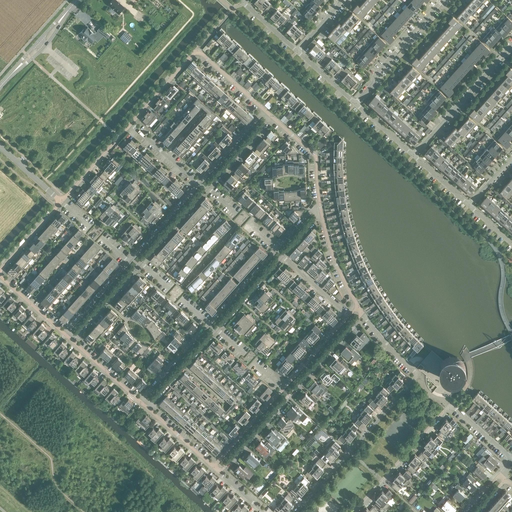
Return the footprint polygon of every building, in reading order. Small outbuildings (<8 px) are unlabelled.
[(116,0),(112,0),(108,5),(118,14),(124,7),(116,0)] [(264,0),(259,7),(263,11),(266,8),(269,11),(268,11),(269,12),(274,6),(266,0),(264,0)] [(373,4),(368,0),(365,0),(363,2),(369,8),(373,4)] [(480,7),(472,0),(468,4),(476,11),(480,7)] [(314,1),(311,5),(317,10),(321,6),(318,4),(314,1)] [(369,8),(363,2),(360,6),(366,12),(369,8)] [(411,2),(407,6),(413,12),(417,8),(411,2)] [(317,10),(311,5),(309,3),(305,7),(313,14),(317,10)] [(366,12),(360,6),(357,4),(353,9),(363,18),(367,13),(366,12)] [(476,11),(468,4),(465,8),(473,15),(476,11)] [(274,6),(269,12),(269,11),(273,14),(270,17),(275,21),(283,12),(281,13),(274,6)] [(407,6),(404,10),(410,16),(413,12),(407,6)] [(313,14),(305,7),(302,11),(310,19),(313,14)] [(473,15),(465,8),(461,12),(467,18),(471,14),(472,16),(473,15)] [(404,10),(400,14),(406,20),(410,16),(404,10)] [(283,12),(275,21),(279,25),(282,23),(285,25),(285,26),(291,19),(283,12)] [(467,18),(461,12),(457,16),(463,22),(467,18)] [(360,20),(352,13),(349,17),(357,24),(360,20)] [(400,14),(397,18),(403,24),(406,20),(400,14)] [(291,19),(285,26),(286,26),(289,29),(286,31),(291,35),(298,27),(298,28),(293,23),(296,19),(293,16),(291,19)] [(511,28),(511,26),(511,21),(507,16),(503,21),(511,28)] [(357,24),(349,17),(345,21),(353,28),(357,24)] [(463,25),(453,17),(448,21),(451,23),(457,29),(458,30),(463,25)] [(397,18),(393,22),(399,28),(403,24),(397,18)] [(353,28),(345,21),(341,25),(339,23),(349,32),(353,28)] [(511,28),(503,21),(499,25),(501,26),(507,32),(511,28)] [(393,22),(389,26),(396,32),(399,28),(393,22)] [(349,32),(339,23),(336,27),(344,34),(347,30),(349,32)] [(457,29),(451,23),(447,27),(453,33),(457,29)] [(501,26),(499,25),(496,29),(501,34),(503,36),(507,32),(501,26)] [(389,26),(386,30),(392,36),(396,32),(389,26)] [(98,37),(101,33),(107,39),(110,35),(101,27),(97,30),(98,31),(97,32),(95,31),(93,32),(88,27),(85,30),(84,28),(80,33),(83,35),(81,38),(86,42),(88,40),(91,43),(95,39),(94,38),(96,36),(98,37)] [(298,27),(291,35),(296,40),(298,37),(301,40),(301,41),(306,35),(298,28),(298,27)] [(344,34),(336,27),(332,31),(340,38),(344,34)] [(453,33),(447,27),(443,31),(450,37),(453,33)] [(501,34),(496,29),(493,27),(490,31),(498,38),(501,34)] [(385,29),(380,34),(390,42),(394,38),(392,36),(386,30),(385,29)] [(220,30),(216,34),(219,37),(216,39),(217,40),(217,39),(219,41),(218,41),(222,44),(228,36),(226,35),(220,30)] [(340,38),(332,31),(328,35),(336,42),(340,38)] [(450,37),(443,31),(440,35),(446,41),(447,40),(449,42),(451,39),(450,37)] [(498,38),(490,31),(486,35),(494,42),(498,38)] [(126,43),(132,37),(125,32),(120,38),(126,43)] [(385,43),(377,35),(374,40),(382,47),(385,43)] [(446,41),(440,35),(436,39),(443,45),(446,41)] [(494,42),(486,35),(482,39),(490,46),(494,42)] [(230,38),(228,36),(222,44),(225,47),(225,46),(230,51),(236,44),(230,39),(230,38)] [(314,39),(308,46),(311,49),(309,51),(314,57),(321,49),(320,48),(322,46),(314,39)] [(443,45),(436,39),(433,43),(439,49),(442,51),(445,47),(443,45)] [(382,47),(374,40),(370,44),(378,51),(382,47)] [(490,50),(480,41),(476,46),(477,47),(483,53),(485,55),(490,50)] [(439,49),(433,43),(429,47),(435,53),(439,49)] [(242,49),(236,44),(230,51),(232,48),(235,51),(233,54),(235,55),(234,56),(238,58),(244,51),(242,49)] [(378,51),(370,44),(367,48),(375,55),(378,51)] [(435,53),(429,47),(426,51),(432,57),(435,53)] [(477,47),(473,51),(480,57),(483,53),(477,47)] [(375,55),(367,48),(363,52),(371,59),(375,55)] [(329,56),(321,49),(314,57),(318,60),(320,57),(325,61),(329,56)] [(246,53),(244,51),(238,58),(241,61),(241,60),(246,65),(252,59),(246,53)] [(432,57),(426,51),(422,55),(428,61),(432,57)] [(480,57),(473,51),(470,55),(476,61),(480,57)] [(371,59),(363,52),(359,56),(367,63),(371,59)] [(428,61),(422,55),(419,59),(425,65),(428,61)] [(476,61),(470,55),(466,59),(472,65),(476,61)] [(330,71),(337,63),(329,56),(325,61),(327,63),(325,66),(330,71)] [(367,63),(359,56),(356,60),(364,67),(367,63)] [(425,65),(419,59),(416,57),(412,62),(422,71),(426,66),(425,65)] [(254,73),(260,65),(258,63),(258,64),(252,59),(246,65),(251,69),(250,70),(254,73)] [(472,65),(466,59),(463,63),(469,69),(472,65)] [(193,64),(192,62),(184,71),(189,75),(197,66),(194,63),(193,64)] [(341,75),(347,69),(346,68),(344,70),(337,63),(330,71),(334,74),(336,71),(341,75)] [(463,63),(459,67),(465,72),(469,69),(463,63)] [(263,67),(260,65),(254,73),(257,76),(257,75),(262,79),(268,73),(262,68),(263,67)] [(197,66),(189,75),(190,73),(195,77),(193,79),(201,71),(199,69),(200,68),(197,66)] [(420,74),(412,67),(409,71),(417,78),(420,74)] [(459,67),(456,71),(462,76),(465,72),(459,67)] [(347,85),(355,76),(347,69),(341,75),(343,78),(341,80),(347,85)] [(201,71),(193,79),(198,83),(206,74),(203,72),(201,71)] [(417,78),(409,71),(405,75),(413,82),(411,80),(415,77),(416,78),(417,78)] [(456,71),(452,75),(458,80),(462,76),(456,71)] [(270,87),(277,80),(274,78),(268,73),(262,79),(267,84),(270,87)] [(206,74),(198,83),(203,88),(211,78),(210,79),(209,77),(206,74)] [(413,82),(405,75),(401,79),(409,86),(413,82)] [(452,75),(448,79),(455,84),(458,80),(452,75)] [(362,82),(355,76),(347,85),(350,89),(353,86),(356,89),(362,82)] [(211,78),(203,88),(207,92),(215,83),(213,82),(214,81),(211,78)] [(248,88),(252,83),(248,79),(243,84),(248,88)] [(409,86),(401,79),(398,83),(404,88),(406,90),(409,86)] [(448,79),(445,83),(451,88),(455,84),(448,79)] [(511,87),(511,85),(505,79),(501,83),(509,90),(511,87)] [(277,80),(270,87),(273,90),(274,89),(278,94),(284,87),(278,82),(279,82),(277,80)] [(451,88),(445,83),(444,82),(439,87),(449,95),(453,90),(451,88)] [(217,85),(215,83),(207,92),(212,96),(220,87),(217,84),(217,85)] [(404,88),(398,83),(394,87),(402,94),(401,92),(404,88)] [(509,90),(501,83),(497,87),(504,92),(507,88),(509,90)] [(176,87),(174,85),(172,87),(171,85),(167,89),(169,91),(166,94),(170,98),(177,90),(180,92),(182,90),(178,86),(176,87)] [(220,87),(212,96),(217,100),(225,92),(223,90),(220,87)] [(280,98),(282,100),(281,101),(284,104),(286,102),(292,94),(291,92),(290,93),(284,87),(278,94),(281,96),(280,98)] [(402,94),(394,87),(390,91),(398,98),(402,94)] [(504,92),(497,87),(494,91),(502,98),(506,94),(504,92)] [(446,96),(438,89),(434,93),(442,101),(446,96)] [(502,98),(494,91),(490,95),(499,102),(502,98)] [(226,93),(225,92),(217,100),(219,99),(223,103),(230,95),(227,93),(226,93)] [(442,101),(434,93),(430,97),(438,105),(442,101)] [(292,94),(286,102),(289,104),(290,104),(295,108),(300,102),(294,96),(292,94)] [(371,107),(373,108),(381,98),(377,94),(371,101),(370,100),(369,100),(368,100),(367,101),(367,102),(367,103),(368,104),(371,107)] [(230,95),(223,103),(228,107),(226,109),(234,100),(232,98),(233,98),(230,95)] [(487,99),(493,104),(496,101),(499,102),(490,95),(487,99)] [(428,103),(435,109),(438,105),(430,97),(426,102),(428,103)] [(165,100),(162,98),(161,100),(159,98),(156,102),(157,104),(154,107),(158,111),(159,111),(160,111),(161,111),(162,111),(163,110),(163,109),(163,108),(163,107),(162,107),(163,105),(166,108),(171,102),(166,98),(165,100)] [(192,101),(200,108),(201,106),(204,109),(207,107),(206,106),(197,98),(194,102),(192,101)] [(381,98),(373,108),(374,109),(374,110),(377,112),(386,102),(381,98)] [(493,104),(487,99),(483,103),(492,110),(495,106),(493,104)] [(236,102),(234,100),(226,109),(231,113),(239,104),(236,101),(236,102)] [(200,108),(192,101),(188,105),(196,112),(197,110),(198,111),(200,108)] [(306,107),(300,102),(295,108),(296,106),(299,109),(297,111),(299,113),(302,116),(308,109),(307,107),(306,107)] [(386,102),(377,112),(380,115),(382,116),(389,108),(384,104),(386,103),(386,102)] [(435,109),(428,103),(429,104),(425,107),(433,115),(437,110),(435,109)] [(492,110),(483,103),(479,107),(486,112),(489,109),(491,111),(492,110)] [(239,104),(231,113),(236,117),(243,108),(242,107),(242,106),(239,104)] [(196,112),(188,105),(185,109),(193,116),(195,114),(195,113),(196,112)] [(213,112),(209,109),(207,107),(204,109),(208,112),(207,114),(206,113),(213,119),(216,115),(213,112)] [(433,115),(425,107),(422,111),(430,119),(433,115)] [(486,112),(479,107),(476,111),(474,109),(483,118),(484,117),(482,116),(486,112)] [(245,110),(243,108),(236,117),(237,115),(242,119),(240,121),(249,112),(246,109),(245,110)] [(389,108),(382,116),(383,117),(383,118),(386,120),(395,110),(392,108),(390,110),(389,108)] [(193,116),(185,109),(181,113),(183,114),(189,120),(190,118),(191,119),(193,116)] [(308,109),(302,116),(305,119),(306,118),(308,120),(309,118),(312,121),(316,116),(310,111),(311,110),(308,109)] [(474,109),(469,114),(479,122),(483,118),(474,109)] [(395,110),(386,120),(389,123),(390,124),(399,114),(395,110)] [(153,113),(151,111),(150,112),(148,111),(144,115),(146,116),(143,120),(144,121),(142,122),(146,125),(147,124),(149,125),(157,117),(157,118),(157,119),(160,122),(163,118),(155,111),(153,113)] [(422,111),(418,116),(426,123),(430,119),(422,111)] [(249,112),(240,121),(245,126),(253,117),(251,115),(249,112)] [(213,119),(206,113),(204,116),(203,118),(211,125),(214,121),(213,119)] [(183,114),(179,119),(186,124),(188,122),(187,121),(189,120),(183,114)] [(399,114),(390,124),(392,125),(392,126),(395,128),(404,118),(399,114)] [(309,125),(312,128),(314,125),(315,127),(315,128),(318,131),(325,123),(323,121),(322,122),(316,116),(312,121),(309,125)] [(477,124),(469,117),(465,121),(473,128),(477,124)] [(211,125),(203,118),(201,119),(199,121),(207,129),(211,125)] [(404,118),(395,128),(398,131),(399,132),(406,124),(408,122),(404,118)] [(174,121),(182,128),(183,127),(186,124),(179,119),(176,122),(174,121)] [(182,128),(174,121),(170,125),(179,133),(181,130),(180,130),(182,128)] [(207,129),(199,121),(196,124),(197,124),(196,126),(203,133),(207,129)] [(473,128),(465,121),(461,125),(469,132),(473,128)] [(404,136),(411,128),(413,126),(408,122),(406,124),(399,132),(401,133),(401,134),(404,136)] [(325,123),(318,131),(321,133),(322,133),(327,137),(332,131),(326,125),(327,125),(325,123)] [(179,133),(170,125),(166,129),(174,136),(176,135),(179,133)] [(469,132),(461,125),(458,129),(464,134),(463,135),(466,137),(469,132)] [(203,133),(196,126),(194,127),(191,130),(200,137),(203,133)] [(229,135),(231,133),(223,126),(220,128),(227,134),(219,143),(223,146),(226,143),(228,144),(232,140),(230,139),(232,137),(229,135)] [(411,128),(404,136),(406,139),(407,139),(408,140),(417,130),(413,126),(411,128)] [(458,129),(456,127),(452,131),(460,139),(460,138),(458,137),(462,133),(463,135),(464,134),(458,129)] [(174,136),(166,129),(163,133),(171,141),(174,138),(173,138),(174,136)] [(511,136),(511,135),(504,129),(500,133),(511,142),(509,140),(511,136)] [(200,137),(191,130),(189,132),(190,133),(188,134),(196,141),(200,137)] [(273,141),(279,135),(275,131),(273,133),(271,130),(268,133),(269,133),(267,135),(268,136),(267,138),(272,143),(271,144),(273,146),(275,143),(273,141)] [(417,130),(408,140),(410,141),(410,142),(413,145),(414,145),(415,145),(416,145),(416,144),(417,143),(417,142),(416,141),(422,135),(417,130)] [(460,139),(452,131),(448,135),(456,143),(460,139)] [(171,141),(163,133),(159,137),(167,144),(168,143),(169,143),(171,141)] [(501,134),(497,138),(507,147),(511,142),(500,133),(501,134)] [(196,141),(188,134),(187,136),(186,135),(184,138),(193,145),(196,141)] [(456,143),(448,135),(445,140),(453,147),(456,143)] [(334,142),(334,149),(343,149),(343,143),(343,140),(344,136),(341,138),(338,136),(336,139),(336,142),(334,142)] [(193,145),(184,138),(182,140),(182,141),(181,142),(189,149),(193,145)] [(271,144),(272,143),(267,138),(265,140),(264,139),(262,141),(262,140),(260,143),(266,149),(271,144)] [(125,139),(120,144),(127,151),(135,142),(131,139),(129,142),(125,139)] [(502,147),(494,140),(490,144),(498,151),(502,147)] [(290,145),(286,141),(281,147),(285,151),(285,154),(290,153),(293,153),(296,153),(298,153),(295,150),(295,149),(290,145)] [(135,142),(127,151),(135,158),(140,152),(136,148),(138,146),(135,142)] [(189,149),(181,142),(180,144),(179,143),(177,146),(185,153),(189,149)] [(217,157),(220,153),(219,151),(220,150),(218,148),(220,146),(215,142),(213,144),(215,147),(211,151),(210,151),(209,151),(208,151),(207,152),(207,153),(207,154),(208,155),(212,159),(215,156),(217,157)] [(262,153),(266,149),(260,143),(258,145),(256,147),(257,148),(256,150),(261,155),(260,156),(262,158),(264,155),(262,153)] [(498,151),(490,144),(487,148),(495,155),(498,151)] [(433,145),(427,151),(426,150),(425,150),(424,151),(423,152),(423,153),(423,154),(424,155),(427,157),(429,158),(437,149),(433,145)] [(185,153),(177,146),(175,148),(175,149),(174,150),(182,157),(185,153)] [(495,155),(487,148),(483,152),(491,159),(495,155)] [(437,149),(429,158),(430,160),(433,163),(440,154),(436,151),(438,149),(437,149)] [(260,156),(261,155),(256,150),(254,152),(253,151),(252,153),(251,152),(249,155),(256,161),(260,156)] [(144,155),(140,152),(135,158),(142,164),(150,156),(146,153),(144,155)] [(491,159),(483,152),(480,156),(488,163),(491,159)] [(205,170),(209,166),(207,164),(209,163),(206,160),(208,158),(204,154),(201,157),(204,159),(197,168),(201,172),(204,168),(205,170)] [(440,154),(433,163),(436,165),(438,166),(445,158),(440,154)] [(253,168),(258,163),(256,161),(249,155),(247,157),(246,159),(247,160),(245,162),(250,167),(249,168),(251,170),(253,168)] [(150,156),(142,164),(149,171),(154,165),(151,162),(153,159),(150,156)] [(488,163),(480,156),(476,160),(484,167),(488,163)] [(121,163),(116,158),(112,162),(109,159),(106,163),(115,170),(121,163)] [(445,158),(438,166),(439,168),(442,171),(449,162),(450,160),(447,158),(445,159),(445,158)] [(484,167),(476,160),(472,164),(480,172),(484,167)] [(249,168),(250,167),(245,162),(243,164),(242,163),(241,165),(240,164),(238,167),(245,173),(249,168)] [(449,162),(442,171),(445,173),(447,174),(454,166),(449,162)] [(115,170),(106,163),(103,166),(106,169),(102,172),(108,178),(115,170)] [(158,169),(154,165),(149,171),(157,177),(164,169),(161,166),(158,169)] [(454,166),(447,174),(448,176),(451,179),(458,170),(454,166)] [(240,178),(245,173),(238,167),(236,169),(236,170),(235,171),(236,172),(234,174),(239,179),(238,180),(241,182),(243,180),(240,178)] [(271,172),(269,174),(273,178),(276,176),(276,175),(278,175),(277,167),(272,167),(272,172),(271,172)] [(164,169),(157,177),(164,184),(169,178),(165,175),(168,172),(164,169)] [(458,170),(451,179),(454,181),(456,182),(463,174),(458,170)] [(108,178),(102,172),(99,176),(96,174),(93,177),(101,185),(108,178)] [(238,180),(239,179),(234,174),(232,176),(232,175),(230,177),(229,176),(227,179),(234,185),(238,180)] [(267,178),(262,178),(261,178),(259,178),(259,183),(262,183),(262,184),(273,183),(272,181),(273,181),(273,178),(269,174),(267,176),(267,178)] [(463,174),(456,182),(457,184),(460,187),(467,178),(463,174)] [(101,185),(93,177),(90,181),(93,183),(89,187),(95,192),(97,195),(104,187),(101,185)] [(173,182),(169,178),(164,184),(172,191),(179,182),(176,179),(173,182)] [(472,182),(467,178),(460,187),(463,189),(464,190),(472,182)] [(234,185),(227,179),(225,181),(226,182),(224,183),(225,184),(223,186),(224,187),(223,189),(227,192),(234,185)] [(134,185),(130,182),(129,183),(127,181),(123,186),(130,192),(137,185),(135,183),(134,185)] [(179,182),(172,191),(179,197),(184,192),(180,188),(183,185),(179,182)] [(472,182),(464,190),(466,192),(469,195),(470,195),(471,195),(472,195),(473,194),(473,193),(473,192),(472,191),(476,187),(472,182)] [(273,183),(262,184),(262,189),(268,189),(268,190),(270,192),(274,188),(273,185),(273,183)] [(139,186),(137,185),(130,192),(137,199),(136,197),(141,191),(137,188),(139,186)] [(130,192),(123,186),(119,190),(121,192),(120,193),(123,197),(121,198),(123,200),(130,192)] [(95,192),(89,187),(86,191),(83,189),(80,192),(88,200),(95,192)] [(511,195),(511,194),(504,187),(500,192),(509,199),(511,195)] [(276,190),(276,189),(274,188),(270,192),(272,194),(273,194),(273,199),(279,198),(279,200),(279,190),(276,190)] [(344,189),(335,190),(336,193),(332,194),(332,197),(336,196),(345,195),(345,192),(344,192),(344,189)] [(243,191),(239,194),(241,196),(238,199),(241,201),(241,200),(243,202),(250,194),(246,190),(244,192),(243,191)] [(88,200),(80,192),(77,196),(79,198),(76,202),(81,207),(88,200)] [(130,192),(123,200),(125,202),(127,200),(130,203),(131,202),(133,203),(137,199),(130,192)] [(250,194),(243,202),(244,203),(244,204),(247,206),(254,198),(250,194)] [(345,195),(336,196),(337,200),(333,201),(333,204),(337,203),(346,202),(346,199),(345,199),(345,195)] [(487,196),(483,201),(482,200),(481,200),(480,201),(479,201),(479,202),(479,204),(482,207),(483,207),(484,208),(491,200),(487,196)] [(98,207),(103,199),(100,197),(94,205),(98,207)] [(212,205),(205,197),(201,202),(202,204),(202,203),(209,209),(212,205)] [(254,198),(247,206),(249,208),(251,209),(258,201),(256,203),(253,199),(254,198)] [(150,202),(148,200),(144,205),(152,212),(158,204),(157,202),(155,204),(152,201),(150,202)] [(491,200),(484,208),(486,210),(489,213),(496,204),(491,200)] [(258,201),(251,209),(253,211),(252,211),(255,213),(262,205),(258,201)] [(346,202),(337,203),(338,206),(334,207),(335,211),(338,210),(347,208),(347,205),(346,206),(346,202)] [(202,203),(202,204),(198,207),(205,213),(209,209),(202,203)] [(113,207),(110,204),(109,206),(107,204),(103,209),(105,210),(110,215),(117,207),(115,206),(113,207)] [(160,205),(158,204),(152,212),(159,218),(163,213),(161,212),(162,210),(159,207),(160,205)] [(500,208),(496,204),(489,213),(491,215),(492,215),(493,216),(500,208)] [(143,218),(145,219),(152,212),(144,205),(146,207),(141,213),(145,216),(143,218)] [(262,205),(255,213),(257,215),(259,216),(265,210),(266,208),(262,205)] [(117,207),(110,215),(117,221),(122,216),(120,215),(120,214),(117,211),(119,209),(117,207)] [(205,213),(198,207),(195,211),(201,217),(205,213)] [(349,215),(348,212),(347,209),(347,208),(338,210),(339,213),(335,214),(336,217),(340,217),(349,215)] [(500,208),(493,216),(495,218),(497,221),(505,212),(500,208)] [(296,210),(293,210),(292,210),(292,213),(288,217),(294,222),(297,218),(298,219),(303,213),(302,213),(306,209),(299,210),(298,210),(296,210)] [(101,221),(103,223),(110,215),(105,210),(99,216),(103,219),(101,221)] [(265,210),(259,216),(261,218),(260,218),(263,220),(269,214),(265,210)] [(201,217),(195,211),(191,215),(198,221),(201,217)] [(68,219),(61,212),(56,217),(63,224),(68,219)] [(152,212),(145,219),(146,221),(148,219),(152,222),(157,216),(159,218),(152,212)] [(269,214),(263,220),(265,223),(265,222),(267,224),(274,216),(270,212),(269,214)] [(505,212),(497,221),(500,223),(501,223),(502,224),(509,216),(505,212)] [(110,215),(103,223),(105,224),(106,222),(110,226),(111,224),(113,226),(117,221),(110,215)] [(198,221),(191,215),(188,219),(194,225),(198,221)] [(350,221),(350,218),(349,218),(348,215),(349,215),(340,217),(340,220),(337,221),(338,224),(341,223),(350,221)] [(274,216),(267,224),(269,225),(268,225),(271,228),(278,219),(274,216)] [(511,218),(509,216),(502,224),(504,226),(503,226),(506,229),(511,222),(511,218)] [(63,224),(56,217),(52,222),(57,227),(62,223),(63,224)] [(194,225),(188,219),(184,223),(191,229),(194,225)] [(278,219),(271,228),(273,230),(273,229),(275,231),(281,225),(277,221),(278,219)] [(231,226),(226,220),(224,220),(222,222),(222,224),(227,230),(231,226)] [(350,221),(341,223),(342,226),(339,228),(339,231),(343,230),(352,227),(351,225),(350,221)] [(57,227),(52,222),(47,227),(53,232),(57,227)] [(227,230),(222,224),(220,222),(216,226),(217,228),(223,234),(227,230)] [(191,229),(184,223),(181,228),(187,233),(191,229)] [(131,224),(126,229),(124,228),(131,234),(138,226),(136,225),(135,227),(131,224)] [(281,225),(275,231),(277,232),(276,233),(279,235),(281,232),(283,234),(286,229),(281,225)] [(138,226),(131,234),(138,241),(143,236),(141,234),(142,233),(138,230),(140,228),(138,226)] [(313,238),(317,233),(316,226),(308,234),(309,235),(308,236),(307,235),(305,238),(309,242),(313,246),(314,245),(314,246),(317,243),(316,242),(317,241),(313,238)] [(53,232),(47,227),(43,232),(49,237),(53,232)] [(85,234),(78,227),(73,232),(80,239),(85,234)] [(352,227),(343,230),(344,233),(340,235),(341,237),(345,236),(354,234),(353,231),(352,231),(351,228),(352,228),(352,227)] [(131,234),(124,228),(120,232),(122,234),(121,235),(124,238),(123,240),(124,242),(131,234)] [(217,228),(213,232),(219,238),(223,234),(217,228)] [(241,241),(245,236),(236,230),(233,235),(239,240),(241,241)] [(178,231),(174,235),(180,241),(184,237),(178,231)] [(49,237),(43,232),(38,237),(46,243),(44,242),(49,237)] [(80,239),(73,232),(69,237),(76,244),(80,239)] [(213,232),(209,236),(215,242),(219,238),(213,232)] [(131,234),(124,242),(126,243),(128,242),(131,245),(136,239),(138,241),(131,234)] [(354,234),(345,236),(347,243),(356,240),(355,237),(354,238),(353,234),(354,234)] [(180,241),(174,235),(170,239),(177,245),(180,241)] [(239,240),(233,235),(229,239),(236,244),(239,240)] [(209,236),(205,240),(211,246),(215,242),(209,236)] [(46,243),(38,237),(34,242),(41,248),(46,243)] [(76,244),(69,237),(64,242),(71,249),(76,244)] [(305,246),(309,242),(305,238),(301,243),(302,244),(301,245),(299,244),(297,246),(297,247),(301,250),(305,254),(306,254),(310,250),(309,250),(305,246)] [(177,245),(170,239),(167,243),(173,249),(177,245)] [(236,244),(229,239),(226,243),(232,249),(236,244)] [(205,240),(202,244),(208,250),(211,246),(205,240)] [(356,240),(347,243),(349,249),(358,246),(357,244),(355,240),(356,240)] [(41,248),(34,242),(30,247),(35,252),(40,247),(41,249),(41,248)] [(65,244),(61,248),(67,254),(71,249),(64,242),(64,243),(65,244)] [(101,248),(94,242),(89,247),(96,253),(101,248)] [(173,249),(167,243),(163,247),(170,253),(173,249)] [(232,249),(226,243),(222,248),(228,253),(232,249)] [(197,250),(203,255),(207,250),(208,250),(202,244),(201,245),(202,245),(197,250)] [(318,258),(322,253),(314,246),(314,245),(313,246),(309,250),(310,250),(314,254),(310,258),(314,262),(318,257),(318,258)] [(267,253),(259,246),(255,251),(262,257),(261,257),(263,258),(267,253)] [(358,246),(349,249),(352,256),(360,252),(359,250),(358,247),(358,246)] [(35,252),(30,247),(25,252),(32,258),(34,259),(36,257),(33,255),(35,252)] [(91,257),(93,259),(97,254),(96,253),(89,247),(85,252),(91,257)] [(170,253),(163,247),(160,251),(166,257),(170,253)] [(298,254),(301,250),(297,247),(293,251),(294,252),(293,253),(292,252),(289,255),(293,258),(298,263),(302,258),(298,254)] [(56,252),(55,252),(63,259),(67,254),(61,248),(57,253),(56,252)] [(228,253),(222,248),(218,252),(225,257),(228,253)] [(197,250),(193,254),(199,259),(203,255),(197,250)] [(166,257),(160,251),(156,255),(163,261),(166,257)] [(262,257),(255,251),(251,255),(258,261),(261,257),(262,257)] [(32,258),(25,252),(21,257),(28,263),(32,258)] [(63,259),(55,252),(51,257),(58,263),(63,259)] [(91,257),(85,252),(81,257),(88,263),(87,262),(91,257)] [(225,257),(218,252),(215,256),(221,262),(225,257)] [(363,258),(362,256),(361,256),(360,253),(360,252),(352,256),(353,259),(350,261),(351,263),(354,262),(363,258)] [(156,255),(155,254),(150,259),(159,265),(163,261),(156,255)] [(193,254),(189,258),(195,264),(199,259),(193,254)] [(306,262),(310,258),(306,254),(305,254),(302,258),(298,263),(300,264),(301,263),(302,264),(301,265),(307,270),(306,270),(311,266),(306,262)] [(258,261),(251,255),(248,259),(254,265),(258,261)] [(221,262),(215,256),(215,257),(210,262),(216,267),(221,262)] [(28,263),(21,257),(16,262),(24,268),(28,263)] [(52,258),(48,263),(54,268),(58,263),(51,257),(52,258)] [(88,263),(81,257),(76,262),(83,268),(88,263)] [(318,257),(314,262),(318,265),(318,266),(322,269),(323,269),(323,270),(326,267),(327,268),(329,267),(327,262),(325,258),(322,261),(318,258),(318,257)] [(107,262),(106,262),(114,269),(118,264),(112,258),(108,263),(107,262)] [(195,264),(189,258),(186,263),(192,268),(195,264)] [(363,258),(354,262),(357,268),(366,264),(364,262),(362,259),(363,259),(363,258)] [(254,265),(248,259),(244,263),(251,269),(254,265)] [(24,268),(16,262),(12,266),(19,273),(18,272),(22,267),(23,268),(24,268)] [(83,268),(76,262),(72,267),(79,273),(83,268)] [(114,269),(106,262),(102,267),(109,274),(114,269)] [(216,267),(210,262),(206,266),(212,271),(216,267)] [(315,270),(318,266),(318,265),(314,262),(311,266),(306,270),(308,272),(309,271),(311,272),(310,273),(315,278),(319,274),(319,273),(315,270)] [(48,263),(44,268),(49,273),(54,268),(48,263)] [(192,268),(186,263),(182,267),(188,272),(192,268)] [(251,269),(244,263),(241,267),(247,273),(251,269)] [(368,270),(367,268),(365,265),(366,265),(366,264),(357,268),(359,271),(355,273),(357,276),(360,274),(368,270)] [(19,273),(12,266),(7,272),(15,278),(19,273)] [(212,271),(206,266),(202,270),(208,276),(212,271)] [(79,273),(72,267),(67,272),(75,278),(79,273)] [(98,272),(105,279),(109,274),(102,267),(103,269),(99,273),(98,272)] [(188,272),(182,267),(179,272),(185,277),(188,272)] [(247,273),(241,267),(237,271),(244,277),(247,273)] [(274,273),(281,279),(289,271),(285,268),(283,271),(279,267),(274,273)] [(44,268),(39,273),(45,278),(49,273),(44,268)] [(323,278),(327,273),(323,270),(323,269),(322,269),(319,273),(319,274),(315,278),(317,280),(318,278),(319,279),(318,281),(323,285),(327,281),(323,278)] [(208,276),(202,270),(198,274),(204,280),(206,280),(208,277),(208,276)] [(371,276),(370,274),(368,271),(368,270),(360,274),(362,277),(358,279),(360,282),(363,281),(371,276)] [(244,277),(237,271),(233,275),(240,281),(244,277)] [(289,271),(281,279),(289,286),(294,280),(290,277),(292,274),(289,271)] [(38,272),(33,277),(41,283),(45,278),(39,273),(38,272)] [(75,278),(67,272),(63,277),(70,283),(75,278)] [(105,279),(98,272),(93,277),(100,284),(105,279)] [(182,282),(185,277),(179,272),(175,277),(178,279),(177,281),(180,283),(181,281),(182,282)] [(204,280),(198,274),(194,278),(200,284),(204,280)] [(332,285),(335,282),(332,276),(331,277),(327,281),(323,285),(325,287),(326,286),(328,287),(327,288),(332,293),(337,289),(332,285)] [(375,282),(373,280),(371,277),(371,276),(363,281),(365,284),(362,286),(363,288),(366,287),(375,282)] [(41,283),(33,277),(29,282),(36,288),(41,283)] [(59,282),(66,288),(70,283),(63,277),(59,282)] [(100,284),(93,277),(89,282),(96,288),(100,284)] [(142,279),(140,277),(137,279),(138,280),(136,281),(144,289),(148,284),(146,283),(148,281),(144,278),(142,279)] [(200,284),(194,278),(190,282),(196,288),(200,284)] [(231,278),(227,282),(233,288),(237,284),(231,278)] [(298,284),(294,280),(289,286),(296,293),(304,284),(300,281),(298,284)] [(144,289),(136,281),(135,283),(134,283),(132,285),(141,293),(144,289)] [(36,288),(29,282),(30,283),(26,288),(32,293),(36,288)] [(66,288),(59,282),(54,286),(61,293),(66,288)] [(90,283),(86,288),(92,293),(96,288),(89,282),(90,283)] [(196,288),(190,282),(186,286),(192,292),(192,291),(194,292),(196,290),(196,288)] [(233,288),(227,282),(223,286),(230,292),(233,288)] [(378,288),(376,285),(376,286),(374,283),(375,282),(366,287),(368,289),(365,292),(367,294),(370,292),(378,288)] [(51,284),(39,298),(42,300),(53,286),(51,284)] [(304,284),(296,293),(303,299),(309,294),(306,291),(306,289),(307,287),(304,284)] [(141,293),(132,285),(130,287),(131,288),(129,289),(137,297),(141,293)] [(61,293),(54,286),(50,291),(57,298),(61,293)] [(223,286),(220,290),(226,296),(230,292),(223,286)] [(86,288),(81,293),(87,298),(92,293),(86,288)] [(378,288),(370,292),(373,298),(381,293),(380,291),(379,291),(377,288),(378,288)] [(137,297),(129,289),(128,291),(127,291),(125,293),(134,301),(137,297)] [(153,290),(151,292),(149,294),(150,296),(155,300),(161,294),(158,291),(158,292),(157,290),(155,291),(153,289),(153,290)] [(220,290),(216,294),(223,300),(226,296),(220,290)] [(261,290),(257,295),(265,301),(271,293),(270,292),(268,294),(264,291),(263,292),(261,290)] [(57,298),(50,291),(45,296),(53,303),(57,298)] [(345,301),(339,291),(335,296),(343,303),(345,301)] [(81,293),(77,298),(83,303),(87,298),(81,293)] [(134,301),(125,293),(123,295),(123,296),(122,297),(130,305),(134,301)] [(273,295),(271,293),(265,301),(272,308),(276,303),(274,301),(275,300),(272,297),(273,295)] [(385,299),(383,297),(381,294),(381,293),(373,298),(375,301),(372,303),(374,306),(377,304),(385,299)] [(161,305),(166,300),(164,298),(165,297),(164,297),(163,296),(163,295),(161,294),(155,300),(160,304),(161,305)] [(216,294),(213,298),(219,304),(223,300),(216,294)] [(311,296),(309,294),(303,299),(311,306),(318,297),(315,294),(314,296),(311,296)] [(265,301),(257,295),(253,299),(255,301),(254,302),(257,305),(256,307),(258,309),(265,301)] [(15,300),(11,296),(2,305),(7,309),(8,307),(12,310),(16,306),(13,302),(15,300)] [(53,303),(45,296),(41,301),(48,308),(53,303)] [(76,297),(71,302),(78,308),(83,303),(77,298),(76,297)] [(130,305),(122,297),(121,299),(120,299),(118,301),(125,307),(128,303),(130,305)] [(322,301),(318,297),(311,306),(318,313),(323,307),(321,305),(321,302),(322,301)] [(213,298),(209,302),(216,308),(219,304),(213,298)] [(389,304),(387,302),(385,300),(385,299),(377,304),(379,307),(376,309),(378,312),(381,310),(389,304)] [(167,311),(173,304),(171,302),(170,302),(169,301),(169,300),(167,302),(166,300),(161,305),(160,304),(158,307),(159,308),(160,309),(162,306),(167,311)] [(125,307),(118,301),(116,303),(116,304),(115,305),(114,305),(121,311),(125,307)] [(265,301),(258,309),(259,310),(261,309),(265,312),(266,310),(266,311),(269,311),(272,308),(265,301)] [(78,308),(71,302),(67,307),(74,313),(78,308)] [(216,308),(209,302),(205,307),(212,314),(217,309),(216,308)] [(173,316),(178,311),(176,309),(177,308),(176,308),(175,307),(175,306),(173,304),(167,311),(172,315),(173,316)] [(389,304),(381,310),(385,315),(392,310),(391,308),(390,308),(388,305),(389,305),(389,304)] [(19,317),(22,320),(27,315),(23,312),(25,309),(21,305),(13,314),(17,318),(19,317)] [(74,313),(67,307),(62,312),(70,318),(74,313)] [(139,307),(130,318),(131,318),(130,317),(134,318),(136,319),(144,310),(143,311),(139,307)] [(326,309),(323,307),(318,313),(326,319),(333,311),(330,308),(328,309),(326,309)] [(119,317),(111,309),(110,309),(111,310),(110,311),(109,311),(107,313),(115,321),(119,317)] [(282,309),(278,313),(285,320),(292,312),(290,310),(289,312),(285,309),(284,310),(282,309)] [(144,310),(136,319),(139,321),(139,320),(141,322),(147,315),(148,314),(144,310)] [(389,321),(396,315),(395,313),(394,313),(392,310),(393,310),(392,310),(385,315),(387,318),(384,320),(386,323),(389,321)] [(62,311),(58,317),(65,323),(70,318),(62,312),(62,311)] [(179,322),(185,315),(183,313),(182,313),(181,312),(181,311),(180,313),(178,311),(173,316),(172,315),(170,318),(171,319),(172,320),(174,317),(179,322)] [(337,314),(333,311),(326,319),(333,326),(338,320),(335,318),(335,315),(337,314)] [(292,315),(294,314),(292,312),(285,320),(292,326),(297,322),(295,320),(296,319),(292,315)] [(115,321),(107,313),(105,316),(104,318),(112,325),(110,323),(114,319),(115,321)] [(241,313),(237,317),(244,324),(251,316),(249,315),(248,316),(244,313),(243,315),(241,313)] [(276,320),(275,321),(278,324),(277,326),(278,327),(285,320),(278,313),(274,318),(276,320)] [(29,326),(33,329),(37,324),(33,321),(36,318),(31,314),(23,323),(27,328),(29,326)] [(147,315),(141,322),(144,324),(144,323),(145,324),(145,325),(151,319),(147,315)] [(185,327),(190,322),(188,320),(189,319),(189,318),(189,319),(187,318),(187,317),(185,315),(179,322),(184,326),(185,327)] [(393,326),(401,320),(399,318),(398,318),(396,316),(397,315),(396,315),(389,321),(391,323),(389,326),(391,328),(393,326)] [(251,316),(244,324),(251,330),(255,326),(254,324),(255,323),(251,320),(253,318),(251,316)] [(239,319),(234,325),(237,328),(235,330),(237,332),(244,324),(237,317),(237,318),(239,319)] [(112,325),(104,318),(102,319),(100,321),(108,329),(112,325)] [(151,319),(145,325),(146,325),(147,326),(147,327),(149,329),(155,322),(151,319)] [(285,320),(278,327),(280,329),(282,327),(285,330),(286,329),(288,331),(292,326),(285,320)] [(398,331),(405,325),(403,323),(400,321),(401,320),(393,326),(396,328),(393,331),(395,334),(398,331)] [(108,329),(100,321),(98,324),(97,326),(105,333),(108,329)] [(155,322),(149,329),(151,331),(150,331),(152,334),(159,326),(155,323),(155,322)] [(192,323),(190,322),(185,327),(184,326),(182,328),(183,329),(184,330),(186,328),(193,334),(197,330),(195,329),(197,326),(195,324),(194,324),(193,323),(193,322),(192,323)] [(43,338),(41,340),(43,342),(49,335),(44,330),(46,327),(42,323),(33,333),(38,337),(39,335),(43,338)] [(125,323),(117,332),(121,335),(120,337),(127,329),(125,328),(126,327),(125,324),(125,323)] [(244,324),(237,332),(239,333),(241,331),(244,334),(245,333),(247,335),(251,330),(244,324)] [(315,325),(308,332),(317,340),(320,336),(318,335),(318,332),(321,330),(315,325)] [(402,336),(409,330),(407,328),(405,326),(405,325),(398,331),(400,334),(398,336),(400,339),(402,336)] [(105,333),(97,326),(95,327),(93,329),(99,335),(103,332),(105,333)] [(159,326),(152,334),(154,335),(153,336),(154,339),(154,340),(160,333),(162,331),(158,328),(159,326)] [(99,335),(93,329),(91,332),(89,334),(96,339),(99,335)] [(127,329),(120,337),(124,340),(124,341),(130,334),(128,332),(129,332),(127,329)] [(407,341),(414,335),(412,333),(409,331),(409,330),(402,336),(405,339),(402,341),(405,344),(407,341)] [(265,332),(260,338),(265,342),(272,335),(270,333),(268,335),(265,332)] [(308,332),(302,339),(307,345),(309,342),(312,342),(314,343),(317,340),(308,332)] [(356,335),(350,341),(359,350),(365,343),(367,344),(370,340),(364,332),(359,337),(356,335)] [(50,344),(53,347),(58,343),(54,339),(56,337),(52,333),(49,335),(43,342),(48,346),(50,344)] [(178,333),(171,341),(177,347),(180,344),(179,344),(181,343),(180,341),(182,339),(181,338),(182,336),(178,333)] [(96,339),(89,334),(88,335),(85,338),(88,340),(86,342),(91,345),(96,339)] [(130,334),(124,341),(128,344),(134,338),(134,337),(133,338),(132,337),(132,336),(130,334)] [(272,335),(265,342),(272,349),(276,344),(274,343),(275,341),(272,338),(274,336),(272,335)] [(412,346),(418,339),(417,338),(416,338),(414,335),(407,341),(409,343),(407,346),(409,349),(412,346)] [(134,338),(128,344),(132,348),(138,341),(136,339),(135,340),(134,338)] [(260,338),(254,344),(258,347),(256,349),(258,350),(265,342),(260,338)] [(302,339),(295,347),(303,354),(306,351),(305,350),(305,347),(307,345),(302,339)] [(412,357),(423,344),(422,343),(421,342),(421,343),(418,340),(419,340),(418,339),(412,346),(415,349),(410,355),(412,357)] [(105,346),(107,343),(105,341),(103,344),(104,345),(102,347),(100,349),(99,350),(101,352),(100,353),(102,354),(102,355),(104,357),(110,350),(105,346)] [(138,341),(132,348),(133,348),(137,351),(143,344),(140,342),(140,343),(138,341)] [(171,341),(164,348),(168,352),(170,351),(171,352),(173,350),(174,351),(174,350),(175,349),(176,349),(177,347),(171,341)] [(217,344),(213,341),(209,345),(218,352),(216,355),(218,357),(222,353),(220,351),(222,349),(221,347),(222,346),(218,342),(217,344)] [(60,353),(64,357),(68,352),(64,349),(67,346),(62,342),(54,351),(58,355),(60,353)] [(265,342),(258,350),(260,352),(261,350),(265,353),(266,352),(268,353),(272,349),(265,342)] [(145,345),(143,344),(137,351),(138,350),(142,354),(144,352),(149,345),(145,344),(145,345)] [(295,347),(288,354),(294,359),(296,357),(299,357),(300,358),(303,354),(295,347)] [(356,362),(361,356),(352,348),(350,350),(346,347),(344,350),(343,349),(341,351),(342,352),(340,354),(352,364),(355,361),(356,362)] [(111,361),(116,355),(117,356),(119,354),(117,352),(115,354),(110,350),(104,357),(106,359),(107,358),(109,360),(110,359),(111,361)] [(70,363),(74,366),(78,361),(75,358),(77,355),(73,351),(64,360),(69,365),(70,363)] [(225,351),(221,355),(221,356),(221,357),(221,358),(221,359),(221,360),(222,360),(223,360),(224,360),(225,359),(230,363),(227,366),(230,368),(234,364),(232,362),(234,359),(232,358),(234,356),(230,353),(228,354),(225,351)] [(431,351),(417,367),(450,396),(464,380),(462,378),(464,376),(465,374),(465,371),(466,369),(465,369),(465,367),(465,366),(464,364),(463,362),(462,360),(460,359),(459,358),(457,357),(454,357),(452,356),(451,357),(449,357),(448,357),(447,358),(445,359),(444,360),(443,361),(431,351)] [(159,354),(153,361),(159,367),(161,365),(162,363),(163,364),(163,363),(162,362),(163,360),(162,359),(164,357),(159,354)] [(288,354),(282,362),(290,369),(293,366),(292,365),(292,362),(294,359),(288,354)] [(116,355),(111,361),(113,362),(112,363),(114,365),(116,367),(122,361),(117,356),(116,355)] [(197,358),(190,366),(192,368),(191,368),(194,370),(201,362),(197,358)] [(329,365),(338,373),(344,366),(346,368),(349,366),(342,360),(340,362),(336,358),(334,361),(333,360),(329,365)] [(81,372),(86,377),(91,372),(85,367),(87,364),(83,360),(74,370),(79,374),(81,372)] [(123,371),(128,366),(129,367),(131,365),(129,363),(127,365),(122,361),(116,367),(119,370),(119,369),(121,371),(122,370),(123,371)] [(157,370),(159,367),(153,361),(146,369),(149,373),(151,371),(152,372),(154,370),(155,372),(156,371),(155,371),(157,369),(157,370)] [(201,362),(194,370),(196,373),(197,372),(198,373),(205,366),(205,365),(204,367),(200,364),(201,362)] [(237,362),(233,366),(242,374),(239,376),(242,379),(246,374),(244,372),(246,370),(244,369),(246,367),(242,363),(240,365),(237,362)] [(275,369),(281,374),(283,372),(286,371),(287,373),(290,369),(282,362),(275,369)] [(128,366),(123,371),(125,373),(124,374),(126,376),(128,378),(134,372),(129,367),(128,366)] [(205,366),(198,373),(200,375),(199,375),(202,378),(209,369),(205,366)] [(209,369),(202,378),(204,380),(205,379),(206,381),(212,375),(208,371),(209,369)] [(89,383),(91,381),(97,386),(99,384),(97,382),(99,380),(95,376),(98,374),(93,370),(91,372),(86,377),(85,379),(89,383)] [(393,371),(389,375),(400,385),(403,381),(401,379),(405,375),(399,370),(395,373),(393,371)] [(135,382),(140,377),(141,378),(143,376),(141,374),(139,376),(134,372),(128,378),(131,381),(131,380),(133,382),(134,381),(135,382)] [(249,372),(245,377),(253,384),(251,387),(253,389),(257,385),(256,383),(258,381),(256,379),(258,377),(253,374),(252,375),(249,372)] [(340,378),(334,373),(330,377),(329,375),(329,374),(329,373),(328,372),(327,372),(326,373),(325,374),(323,372),(319,376),(322,378),(322,379),(326,382),(327,383),(328,383),(329,383),(330,382),(333,385),(336,382),(340,378)] [(186,374),(184,373),(178,379),(183,383),(189,376),(186,374)] [(212,375),(206,381),(208,382),(207,383),(210,385),(216,378),(212,375)] [(400,385),(389,375),(390,376),(386,380),(388,382),(384,386),(390,391),(394,387),(397,390),(400,385)] [(189,376),(183,383),(187,386),(185,388),(192,380),(191,379),(191,378),(189,376)] [(140,377),(135,382),(137,384),(137,385),(138,387),(141,389),(143,387),(145,388),(148,384),(141,378),(140,377)] [(216,378),(210,385),(212,387),(213,387),(214,388),(220,382),(216,378)] [(101,390),(107,396),(109,393),(107,391),(109,389),(106,386),(108,383),(103,379),(95,388),(100,392),(101,390)] [(192,380),(185,388),(189,392),(197,383),(194,381),(194,382),(192,380)] [(320,395),(321,394),(322,395),(328,388),(321,383),(319,386),(317,384),(315,381),(309,388),(312,390),(313,390),(312,392),(313,393),(314,392),(315,392),(314,393),(318,396),(320,393),(320,394),(320,395)] [(218,392),(225,384),(224,385),(220,382),(214,388),(216,389),(215,390),(218,392)] [(197,383),(189,392),(193,395),(200,387),(199,386),(197,383)] [(222,395),(229,387),(225,384),(218,392),(220,394),(221,394),(222,395)] [(200,387),(193,395),(197,399),(205,390),(202,388),(202,389),(200,387)] [(229,387),(222,395),(224,396),(223,397),(226,399),(234,391),(229,387)] [(272,390),(268,387),(260,395),(258,393),(255,395),(260,399),(262,397),(264,399),(265,398),(267,399),(271,395),(269,394),(272,390)] [(377,389),(373,393),(385,403),(384,402),(388,398),(385,396),(389,392),(383,387),(380,391),(377,389)] [(112,400),(115,403),(120,398),(116,395),(118,392),(114,388),(109,393),(107,396),(105,397),(110,402),(112,400)] [(205,390),(197,399),(201,403),(208,395),(207,393),(205,390)] [(234,391),(226,399),(229,402),(229,401),(231,402),(238,394),(237,394),(236,396),(232,393),(234,391)] [(385,403),(373,393),(374,393),(371,397),(373,399),(369,403),(375,408),(378,404),(381,407),(385,403)] [(478,393),(472,399),(474,402),(470,408),(471,410),(483,397),(481,395),(481,396),(478,393)] [(238,394),(231,402),(232,404),(229,407),(232,410),(242,398),(238,394)] [(303,394),(298,399),(307,407),(309,405),(313,401),(315,403),(318,400),(311,394),(309,397),(305,394),(304,395),(303,394)] [(210,396),(208,395),(201,403),(205,406),(213,398),(210,395),(210,396)] [(161,405),(164,408),(171,400),(166,396),(160,403),(162,404),(161,405)] [(483,397),(471,410),(477,404),(479,406),(474,413),(476,414),(488,401),(486,400),(483,398),(483,397)] [(213,398),(205,406),(206,406),(207,405),(211,408),(216,402),(215,401),(215,400),(213,398)] [(119,405),(129,414),(133,409),(130,407),(133,403),(128,399),(125,402),(123,401),(119,405)] [(261,403),(257,399),(249,407),(247,405),(244,407),(249,411),(251,410),(253,412),(254,410),(256,412),(260,407),(258,406),(261,403)] [(171,400),(164,408),(167,410),(168,410),(169,411),(176,404),(171,400)] [(488,401),(476,414),(482,408),(484,410),(479,417),(481,419),(493,406),(491,404),(488,402),(488,401)] [(218,403),(216,402),(211,408),(215,412),(221,405),(218,403)] [(176,404),(169,411),(171,413),(174,416),(180,409),(176,404)] [(358,411),(360,412),(369,420),(372,415),(370,413),(373,410),(368,404),(364,408),(361,406),(358,410),(358,411)] [(221,405),(215,412),(219,415),(224,409),(223,408),(223,407),(221,405)] [(308,416),(299,408),(296,410),(292,406),(286,413),(291,417),(290,418),(294,422),(298,418),(302,422),(308,416)] [(493,406),(481,419),(487,413),(489,415),(484,421),(486,423),(498,410),(496,408),(496,409),(493,406)] [(226,410),(224,409),(219,415),(223,419),(232,410),(229,407),(226,410)] [(180,409),(174,416),(177,419),(177,418),(179,420),(187,411),(186,411),(185,413),(180,409)] [(498,410),(486,423),(492,417),(494,419),(489,426),(491,428),(503,414),(501,413),(500,413),(498,411),(498,410)] [(187,411),(179,420),(180,421),(180,422),(183,424),(191,415),(187,411)] [(250,415),(246,411),(239,419),(236,417),(234,419),(238,423),(240,422),(242,424),(244,422),(245,424),(249,419),(247,418),(250,415)] [(353,420),(359,426),(362,422),(365,424),(369,420),(360,412),(358,411),(355,414),(357,416),(353,420)] [(503,414),(491,428),(497,421),(502,426),(508,419),(506,417),(505,418),(503,415),(503,414)] [(143,418),(140,416),(136,420),(146,429),(150,424),(148,422),(151,419),(146,415),(143,418)] [(191,415),(183,424),(186,427),(188,428),(194,421),(190,417),(191,415)] [(286,422),(282,418),(277,423),(282,427),(280,429),(286,435),(295,425),(289,419),(286,422)] [(446,419),(442,423),(454,433),(451,430),(454,427),(455,427),(458,423),(453,418),(449,422),(446,419)] [(508,419),(502,426),(506,430),(511,423),(511,422),(510,422),(508,420),(508,419)] [(194,421),(188,428),(190,430),(189,430),(192,433),(199,426),(194,421)] [(225,429),(223,431),(227,435),(229,433),(232,436),(233,434),(235,436),(238,431),(237,430),(240,427),(236,423),(235,423),(234,422),(233,422),(232,423),(231,424),(231,426),(232,427),(228,431),(225,429)] [(352,422),(345,430),(354,438),(353,437),(357,433),(354,431),(358,427),(352,422)] [(454,433),(442,423),(443,424),(439,428),(442,430),(438,434),(444,439),(448,435),(450,437),(454,433)] [(199,426),(192,433),(195,436),(196,435),(198,437),(205,428),(204,430),(199,426)] [(151,438),(155,442),(163,433),(159,428),(157,431),(153,428),(149,433),(152,436),(151,438)] [(205,428),(198,437),(199,438),(199,439),(202,441),(210,432),(205,428)] [(273,445),(277,449),(280,446),(287,439),(278,431),(276,433),(272,429),(269,432),(268,433),(265,436),(274,444),(273,445)] [(338,438),(343,443),(347,439),(350,442),(354,438),(345,430),(345,431),(342,434),(341,434),(338,438)] [(210,432),(202,441),(205,444),(205,443),(207,445),(215,436),(210,432)] [(466,444),(473,436),(470,433),(463,441),(466,444)] [(431,436),(427,441),(438,451),(439,451),(435,447),(438,444),(439,444),(443,440),(437,435),(434,439),(431,436)] [(215,436),(207,445),(209,446),(208,447),(211,450),(219,441),(215,436)] [(161,447),(166,451),(174,442),(170,438),(167,441),(164,437),(159,442),(163,446),(161,447)] [(306,444),(309,447),(316,439),(313,437),(306,444)] [(333,439),(325,447),(328,449),(336,457),(337,457),(336,456),(339,452),(337,450),(340,447),(335,441),(333,439)] [(219,441),(211,450),(214,452),(215,452),(217,454),(224,445),(219,441)] [(259,453),(263,457),(264,457),(265,457),(266,457),(267,457),(272,451),(272,452),(275,449),(268,442),(265,445),(261,441),(256,447),(260,451),(259,453)] [(438,451),(427,441),(424,445),(426,447),(423,451),(429,456),(432,452),(435,455),(438,451)] [(172,457),(176,461),(185,452),(180,448),(178,450),(174,447),(170,452),(173,455),(172,457)] [(320,457),(326,462),(330,458),(333,461),(336,457),(328,449),(328,450),(325,453),(324,453),(320,457)] [(458,461),(464,454),(461,451),(454,458),(458,461)] [(256,457),(251,452),(248,456),(246,459),(245,459),(254,467),(259,461),(260,460),(259,460),(256,457),(257,457),(256,457)] [(415,454),(411,458),(422,468),(426,464),(424,462),(427,458),(421,453),(418,456),(415,454)] [(483,457),(479,462),(485,467),(487,464),(491,468),(496,464),(495,463),(497,461),(494,459),(490,455),(486,459),(483,457)] [(182,466),(187,471),(195,461),(191,457),(189,460),(185,457),(181,461),(184,465),(182,466)] [(310,464),(310,465),(321,474),(320,473),(324,469),(322,467),(325,464),(319,458),(312,466),(310,464)] [(422,468),(411,458),(412,459),(408,463),(411,465),(407,469),(413,474),(420,466),(422,468)] [(485,467),(479,462),(476,465),(479,467),(474,473),(481,480),(486,474),(484,472),(487,468),(485,467)] [(239,465),(235,471),(242,478),(246,474),(249,477),(254,472),(246,465),(244,469),(239,465)] [(321,474),(310,465),(306,469),(308,470),(305,474),(311,480),(314,476),(317,478),(321,474)] [(193,476),(198,480),(206,471),(202,467),(199,469),(196,466),(191,471),(195,474),(193,476)] [(399,471),(396,476),(404,483),(406,485),(410,481),(408,479),(412,475),(406,470),(402,474),(399,471)] [(463,483),(471,491),(476,485),(472,482),(475,479),(469,473),(466,477),(468,478),(463,483)] [(204,486),(208,490),(217,480),(212,476),(210,479),(206,476),(202,480),(205,484),(204,486)] [(297,484),(296,484),(305,492),(305,491),(308,487),(306,485),(309,481),(304,476),(300,480),(297,477),(294,481),(297,484)] [(404,483),(396,476),(393,480),(395,482),(392,486),(397,491),(404,483)] [(425,484),(428,486),(434,479),(431,477),(425,484)] [(289,492),(295,497),(298,493),(301,496),(305,492),(296,484),(297,485),(294,488),(293,488),(289,492)] [(452,492),(453,495),(459,501),(465,494),(461,491),(463,489),(457,484),(455,486),(456,487),(452,492)] [(203,494),(207,490),(203,485),(198,490),(203,494)] [(214,495),(219,499),(227,490),(223,486),(220,488),(217,485),(213,490),(216,493),(214,495)] [(382,490),(378,495),(390,505),(387,502),(390,498),(391,499),(394,494),(389,489),(385,493),(382,490)] [(508,493),(505,491),(501,496),(508,502),(509,502),(507,500),(511,496),(508,493)] [(282,495),(278,499),(279,500),(290,509),(289,508),(293,504),(290,502),(294,498),(288,493),(284,497),(282,495)] [(411,504),(418,497),(414,494),(408,501),(411,504)] [(225,505),(230,509),(238,499),(233,495),(231,498),(228,495),(223,500),(227,503),(225,505)] [(390,505),(378,495),(379,495),(375,499),(378,501),(374,505),(380,510),(384,506),(386,509),(390,505)] [(508,502),(501,496),(497,500),(504,506),(505,505),(508,502)] [(440,504),(437,507),(442,511),(443,511),(446,509),(449,511),(452,511),(456,508),(451,504),(453,502),(448,498),(442,505),(440,504)] [(286,511),(290,509),(279,500),(275,504),(277,505),(274,509),(276,511),(281,511),(283,511),(284,511),(286,511)] [(504,506),(497,500),(493,504),(499,510),(503,505),(504,506),(504,507),(506,509),(508,507),(505,505),(504,506)]
